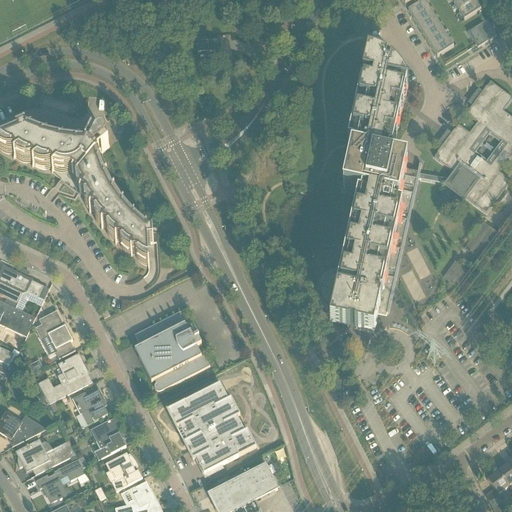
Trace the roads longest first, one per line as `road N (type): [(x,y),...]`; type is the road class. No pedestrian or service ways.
road 1 (residential): [(186,511),(69,282),(0,246)]
road 2 (tertiary): [(321,477),(217,238)]
road 3 (tertiary): [(182,161),(144,93),(114,67),(57,54),(0,73)]
road 4 (tertiary): [(0,89),(49,66),(74,64),(109,76),(133,98),(173,175)]
road 5 (residential): [(405,145),(432,94),(380,0)]
road 6 (tertiary): [(237,139),(325,0)]
road 7 (residential): [(410,491),(357,388),(357,373),(372,364)]
road 8 (residential): [(372,364),(395,372),(410,354),(391,333),(372,343),(371,359)]
